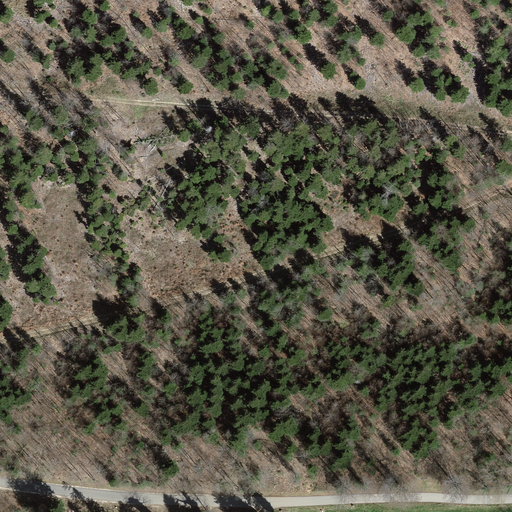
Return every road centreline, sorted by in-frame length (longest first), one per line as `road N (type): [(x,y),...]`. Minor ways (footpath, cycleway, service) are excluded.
road 1 (track): [(0,338),(169,304),(511,188)]
road 2 (track): [(511,139),(363,119),(0,97)]
road 3 (unclassified): [(511,498),(214,501),(0,480)]
